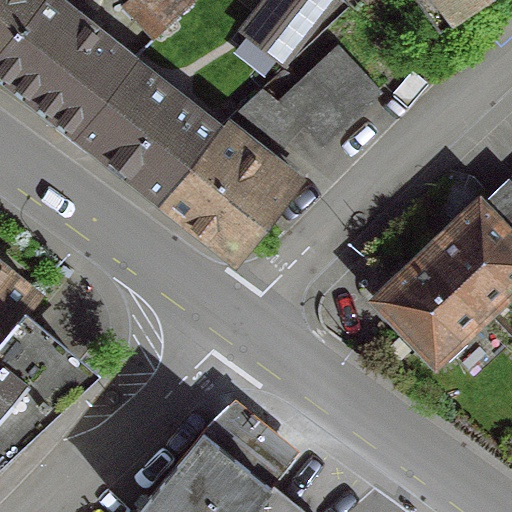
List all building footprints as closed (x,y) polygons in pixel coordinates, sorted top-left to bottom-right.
[(0,0),(0,44),(35,0),(0,0)] [(128,60),(52,0),(35,0),(0,44),(0,73),(72,130),(128,60)] [(174,18),(157,0),(125,0),(120,4),(151,38),(174,18)] [(321,0),(269,0),(247,29),(278,54),(321,0)] [(412,0),(435,31),(477,0),(412,0)] [(274,100),(286,114),(291,119),(315,144),(374,89),(333,45),(274,100)] [(215,129),(128,60),(72,130),(159,199),(215,129)] [(273,141),(291,119),(286,114),(256,89),(234,110),(273,141)] [(275,161),(268,170),(215,129),(159,199),(230,255),(286,184),(284,183),(291,173),(275,161)] [(451,226),(425,250),(482,310),(511,281),(511,176),(478,207),(475,203),(473,205),(468,199),(446,220),(451,226)] [(371,291),(376,297),(374,298),(431,358),(482,310),(425,250),(399,275),(393,270),(371,291)] [(32,294),(0,268),(0,333),(14,316),(15,317),(33,295),(32,294)] [(0,442),(79,370),(15,317),(14,316),(0,333),(0,442)] [(235,399),(123,511),(298,511),(270,489),(301,452),(235,399)]
